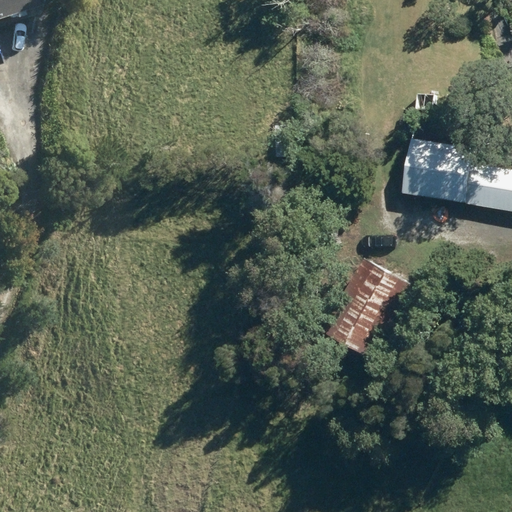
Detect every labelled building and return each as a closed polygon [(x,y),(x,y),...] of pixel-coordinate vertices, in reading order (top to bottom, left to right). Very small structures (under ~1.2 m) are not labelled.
[(0,0),(0,18),(17,13),(19,18),(28,15),(26,10),(45,3),(44,0),(0,0)] [(294,125),(281,126),(282,157),(295,157),(294,125)] [(511,168),(485,164),(487,150),(421,139),(412,193),(511,209),(511,168)] [(330,210),(330,224),(348,224),(349,210),(330,210)] [(419,246),(379,231),(373,248),(413,263),(419,246)] [(511,254),(493,255),(495,279),(511,278),(511,254)] [(372,255),(336,327),(389,354),(425,282),(372,255)] [(470,265),(464,279),(480,286),(486,273),(470,265)]
